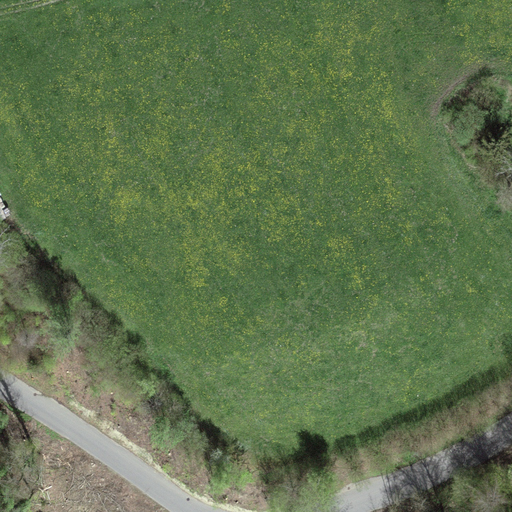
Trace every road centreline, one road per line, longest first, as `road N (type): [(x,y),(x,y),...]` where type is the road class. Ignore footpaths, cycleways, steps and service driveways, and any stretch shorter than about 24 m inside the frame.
road 1 (unclassified): [(0,390),(91,441),(185,511)]
road 2 (unclassified): [(333,511),(511,433)]
